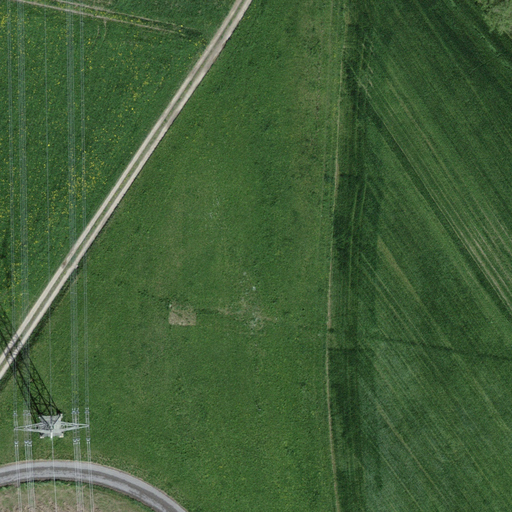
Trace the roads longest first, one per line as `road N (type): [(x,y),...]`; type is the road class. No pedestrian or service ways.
road 1 (track): [(0,357),(221,0)]
road 2 (residential): [(179,511),(135,481),(91,468),(0,472)]
